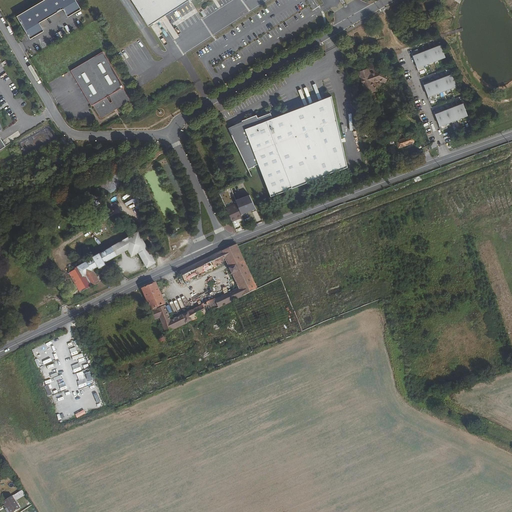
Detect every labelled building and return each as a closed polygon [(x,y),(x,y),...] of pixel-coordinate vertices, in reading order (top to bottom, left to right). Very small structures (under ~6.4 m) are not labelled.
[(74,0),(44,0),(16,17),(30,40),(43,32),(39,24),(63,9),(67,17),(80,10),(74,0)] [(131,0),(148,26),(188,0),(189,0),(190,1),(190,0),(131,0)] [(419,59),(414,61),(421,77),(426,75),(424,71),(429,69),(428,68),(434,66),(435,67),(440,65),(439,64),(447,61),(446,57),(447,57),(446,54),(445,55),(443,50),(419,60),(419,59)] [(70,71),(91,106),(92,106),(100,118),(130,101),(122,88),(124,87),(103,52),(70,71)] [(360,73),(363,81),(364,81),(366,85),(364,85),(367,95),(374,93),(374,95),(378,93),(375,84),(381,82),(386,85),(389,80),(390,80),(391,77),(382,73),(380,73),(380,72),(375,74),(375,75),(373,76),(372,74),(371,70),(360,73)] [(430,83),(424,85),(430,101),(438,98),(436,95),(441,93),(441,92),(446,89),(447,91),(452,89),(451,88),(456,86),(455,82),(457,81),(456,79),(454,80),(453,75),(430,84),(430,83)] [(260,165),(272,197),(288,191),(287,191),(293,189),(309,183),(308,183),(314,181),(330,175),(329,175),(335,173),(349,168),(333,97),(276,119),(273,113),(267,115),(267,116),(259,119),(258,116),(244,122),(245,125),(237,128),(237,126),(230,129),(250,170),(256,167),(256,166),(260,165)] [(441,111),(435,113),(441,130),(448,128),(446,124),(451,122),(451,121),(456,119),(457,120),(462,118),(462,117),(468,115),(466,110),(468,109),(465,103),(442,112),(441,111)] [(397,135),(399,141),(408,138),(405,131),(400,132),(400,134),(397,135)] [(396,142),(399,149),(416,143),(413,136),(408,138),(399,141),(396,142)] [(506,144),(442,168),(446,178),(457,174),(456,171),(472,166),(472,167),(483,164),(482,162),(496,157),(497,159),(510,155),(506,144)] [(250,193),(235,199),(238,205),(242,213),(256,208),(250,193)] [(334,209),(336,215),(349,210),(347,203),(334,209)] [(227,210),(233,222),(237,220),(237,219),(243,217),(242,213),(238,205),(227,210)] [(327,211),(331,222),(335,220),(338,219),(336,215),(334,209),(327,211)] [(511,211),(473,224),(476,232),(511,221),(511,211)] [(301,233),(306,257),(311,256),(310,252),(315,252),(314,234),(308,218),(292,225),(296,235),(301,233)] [(283,230),(287,238),(296,235),(292,225),(283,229),(283,230)] [(123,237),(111,243),(113,246),(100,253),(100,252),(93,256),(94,257),(69,270),(81,291),(100,281),(93,268),(97,266),(98,267),(104,265),(103,263),(127,249),(130,256),(139,252),(148,267),(156,262),(139,232),(124,240),(123,237)] [(252,242),(263,273),(283,265),(285,263),(275,234),(252,242)] [(227,262),(239,289),(186,314),(190,323),(194,321),(204,316),(257,290),(254,283),(238,248),(237,245),(181,272),(185,281),(227,262)] [(311,260),(311,268),(329,266),(329,265),(332,264),(332,259),(328,260),(327,257),(313,259),(311,260)] [(276,272),(280,280),(290,275),(289,274),(296,271),(297,275),(303,273),(298,261),(276,271),(276,272)] [(333,275),(340,280),(344,275),(337,270),(333,275)] [(276,272),(254,283),(257,290),(280,280),(276,272)] [(159,319),(165,334),(186,325),(182,316),(170,322),(156,283),(142,289),(143,290),(152,310),(155,321),(159,319)] [(327,299),(294,313),(301,333),(334,319),(330,307),(327,299)] [(3,502),(9,511),(15,511),(20,509),(12,496),(3,502)]
